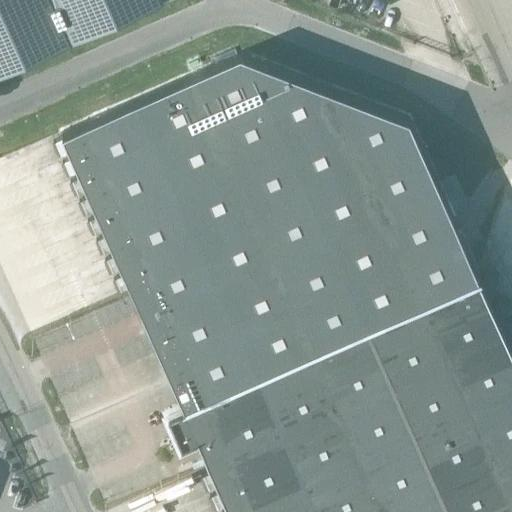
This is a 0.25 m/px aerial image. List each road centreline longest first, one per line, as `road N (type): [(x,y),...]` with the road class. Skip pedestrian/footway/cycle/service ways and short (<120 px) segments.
road 1 (unclassified): [(511,128),(417,75),(241,9),(215,11),(0,112)]
road 2 (unclassified): [(76,511),(0,341)]
